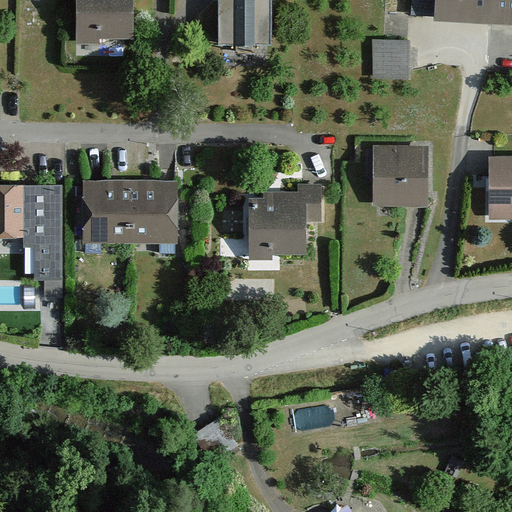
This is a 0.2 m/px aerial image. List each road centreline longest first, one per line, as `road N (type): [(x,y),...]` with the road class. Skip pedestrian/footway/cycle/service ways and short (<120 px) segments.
road 1 (residential): [(0,350),(53,363),(191,375),(267,358),(434,299),(511,286)]
road 2 (unknown): [(434,299),(481,29)]
